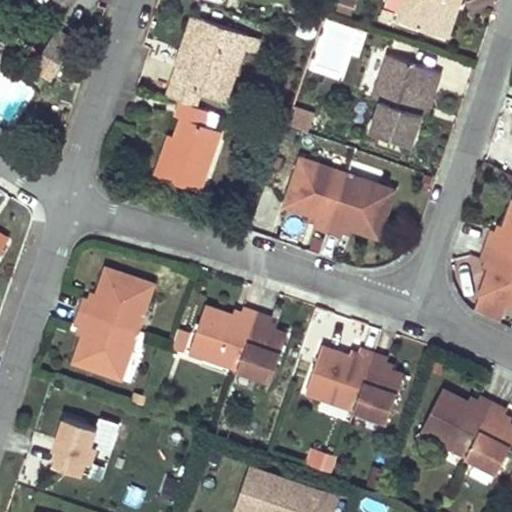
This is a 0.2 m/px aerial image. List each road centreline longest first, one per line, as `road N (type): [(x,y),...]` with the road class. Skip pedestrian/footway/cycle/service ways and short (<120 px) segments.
road 1 (residential): [(417,306),(240,242),(63,200)]
road 2 (residential): [(417,306),(511,9)]
road 3 (residential): [(0,410),(63,200)]
road 4 (residential): [(63,200),(130,0)]
